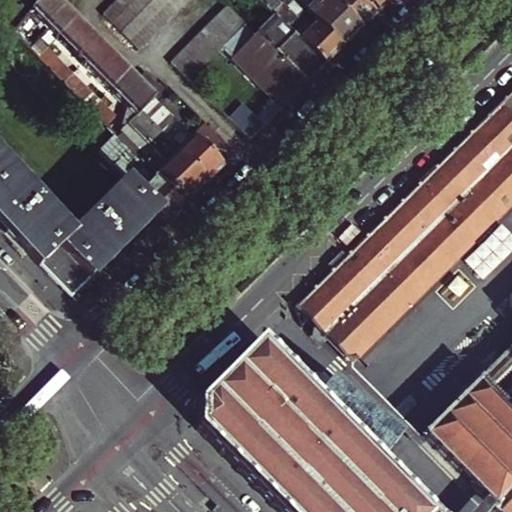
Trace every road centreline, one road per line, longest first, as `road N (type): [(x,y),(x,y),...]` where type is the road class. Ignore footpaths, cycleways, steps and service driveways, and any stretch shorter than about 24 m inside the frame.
road 1 (primary): [(145,420),(511,56)]
road 2 (primary): [(427,0),(68,356)]
road 3 (residential): [(237,511),(145,420)]
road 4 (residential): [(68,356),(78,451),(89,475)]
